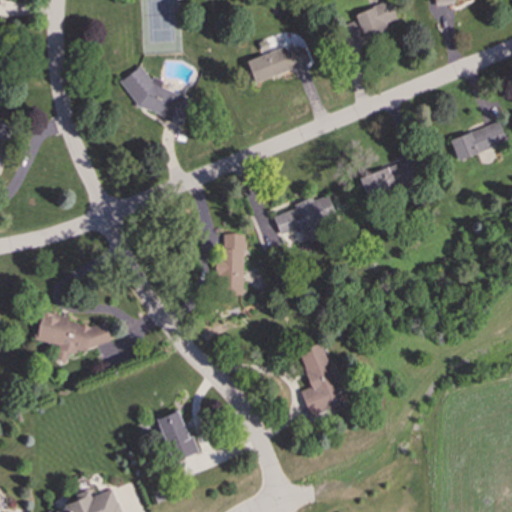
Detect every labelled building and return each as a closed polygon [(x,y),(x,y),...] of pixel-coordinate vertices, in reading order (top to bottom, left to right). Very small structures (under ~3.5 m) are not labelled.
[(398,23),(389,0),(353,13),(355,20),(340,25),(347,43),(398,23)] [(253,82),(306,62),(300,46),(285,52),(283,47),(245,61),(253,82)] [(118,81),(139,109),(181,123),(190,98),(160,87),(162,80),(152,77),(149,79),(139,66),(118,81)] [(449,139),(456,159),(506,142),(498,121),(449,139)] [(0,158),(2,151),(0,150),(0,140),(4,141),(9,125),(0,122),(0,158)] [(398,160),(358,177),(368,200),(423,176),(415,158),(400,164),(398,160)] [(272,216),(279,235),(295,229),(300,244),(321,237),(318,227),(337,221),(328,194),(313,199),(312,197),(293,203),(294,208),(272,216)] [(242,294),(243,234),(219,233),(217,294),(242,294)] [(105,322),(90,327),(68,321),(67,318),(41,311),(34,340),(52,344),(54,351),(53,359),(65,362),(67,353),(71,353),(80,351),(111,341),(105,322)] [(308,416),(342,405),(322,342),(297,350),(309,387),(300,390),(308,416)] [(173,462),(195,453),(178,410),(156,419),(173,462)] [(119,511),(112,488),(90,496),(89,494),(52,506),(53,511),(119,511)]
